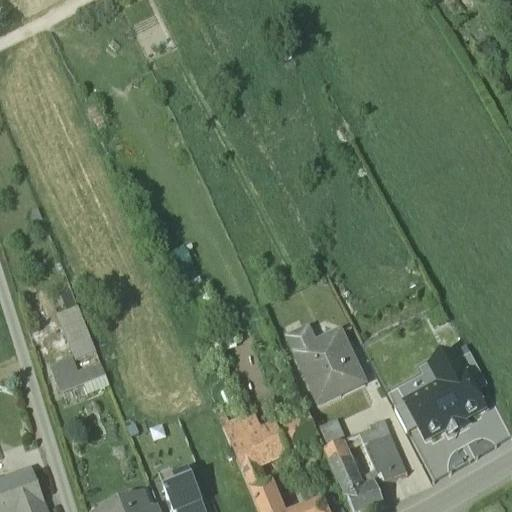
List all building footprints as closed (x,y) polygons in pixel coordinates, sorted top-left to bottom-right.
[(77,311),(70,294),(63,297),(70,314),(77,311)] [(70,314),(57,319),(73,366),(77,363),(95,355),(77,311),(70,314)] [(340,335),(314,347),(307,332),(287,342),(294,356),(292,357),(318,410),(365,388),(340,335)] [(464,350),(451,357),(472,397),(486,389),(464,350)] [(472,397),(451,357),(429,369),(438,386),(404,405),(406,409),(417,429),(425,446),(446,435),(449,440),(468,430),(465,425),(482,416),(472,397)] [(100,367),(77,375),(73,366),(52,374),(60,395),(104,378),(100,367)] [(417,429),(406,409),(394,414),(406,436),(417,429)] [(231,410),(216,416),(222,428),(236,422),(231,410)] [(222,428),(221,429),(230,450),(261,436),(252,416),(236,422),(222,428)] [(306,416),(276,429),(288,457),(318,444),(314,434),(306,416)] [(336,424),(314,434),(318,444),(323,456),(341,448),(346,446),(336,424)] [(383,425),(369,431),(370,435),(359,440),(375,476),(380,489),(406,478),(383,425)] [(261,436),(230,450),(250,497),(268,490),(258,471),(288,457),(276,429),(261,436)] [(375,476),(357,483),(341,448),(323,456),(345,504),(347,503),(350,511),(372,511),(382,508),(375,491),(380,489),(375,476)] [(43,511),(30,474),(0,485),(0,511),(43,511)] [(201,511),(187,476),(174,481),(175,485),(163,490),(171,511),(201,511)] [(278,511),(268,490),(250,497),(256,511),(278,511)] [(145,511),(141,501),(123,508),(125,511),(145,511)]
